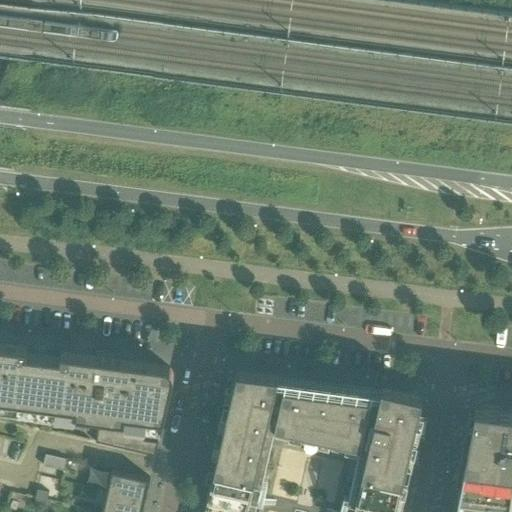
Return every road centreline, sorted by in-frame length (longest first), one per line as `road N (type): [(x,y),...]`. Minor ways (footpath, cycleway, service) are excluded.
road 1 (secondary): [(511,187),(0,119)]
road 2 (secondary): [(0,180),(511,244)]
road 3 (residential): [(450,349),(209,323)]
road 4 (residential): [(0,295),(209,323)]
road 5 (residential): [(209,323),(165,511)]
road 6 (residential): [(420,511),(450,349)]
